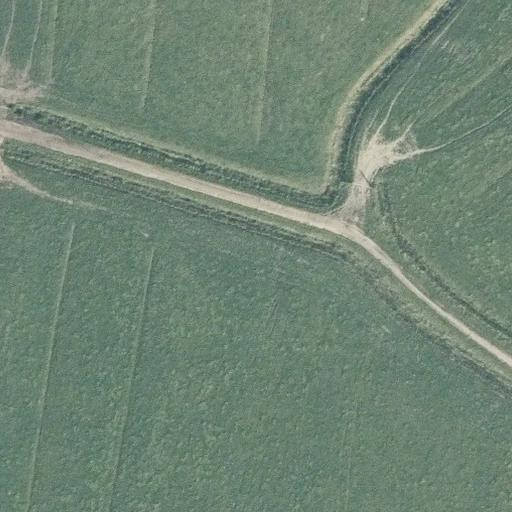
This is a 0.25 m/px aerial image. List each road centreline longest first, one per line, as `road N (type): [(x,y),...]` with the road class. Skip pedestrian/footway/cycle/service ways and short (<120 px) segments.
road 1 (track): [(511,368),(362,244),(374,130),(481,0)]
road 2 (track): [(362,244),(251,201),(0,135)]
